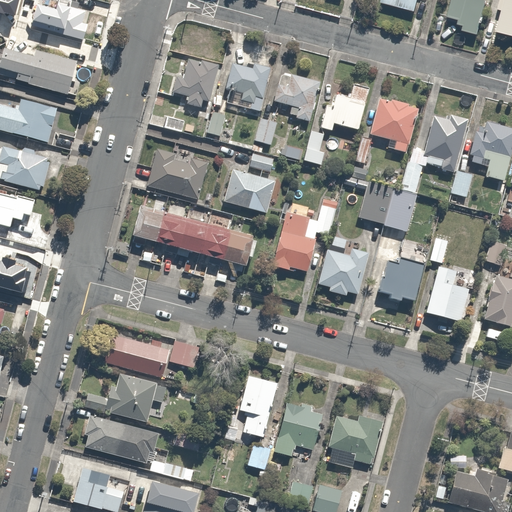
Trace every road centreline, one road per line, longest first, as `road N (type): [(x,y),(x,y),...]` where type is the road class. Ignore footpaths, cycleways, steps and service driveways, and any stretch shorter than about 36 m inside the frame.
road 1 (residential): [(72,277),(430,371)]
road 2 (residential): [(194,0),(511,83)]
road 3 (residential): [(143,0),(72,277)]
road 4 (residential): [(72,277),(9,511)]
road 5 (residential): [(430,371),(393,511)]
